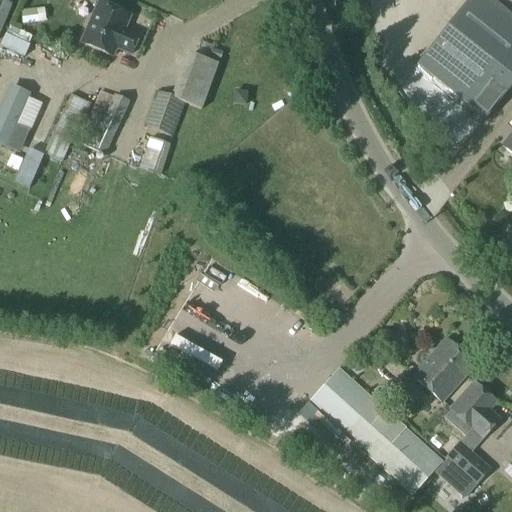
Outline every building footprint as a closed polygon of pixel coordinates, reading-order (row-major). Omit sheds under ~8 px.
[(511,20),(486,0),(468,0),(416,67),(484,120),(511,84),(511,20)] [(0,1),(0,33),(11,6),(0,1)] [(99,4),(81,44),(113,58),(117,50),(131,56),(139,38),(125,31),(131,18),(99,4)] [(37,25),(36,13),(22,14),(23,26),(37,25)] [(397,41),(395,26),(369,29),(371,44),(397,41)] [(69,98),(43,157),(62,166),(80,125),(82,126),(90,107),(69,98)] [(8,99),(0,118),(0,153),(15,160),(29,127),(18,122),(25,106),(8,99)] [(96,117),(83,148),(106,157),(128,108),(113,101),(105,120),(96,117)] [(472,130),(480,120),(467,109),(459,120),(472,130)] [(511,134),(501,149),(511,157),(511,134)] [(149,140),(138,172),(159,179),(169,147),(149,140)] [(393,333),(376,333),(376,348),(393,347),(393,333)] [(445,341),(411,379),(441,405),(475,368),(445,341)] [(336,371),(307,404),(412,498),(433,474),(463,501),(489,472),(459,446),(441,465),(336,371)] [(473,385),(449,412),(457,420),(453,425),(460,432),(465,427),(482,441),(498,423),(488,413),(495,405),(473,385)] [(511,470),(505,464),(493,477),(507,491),(511,485),(511,470)]
